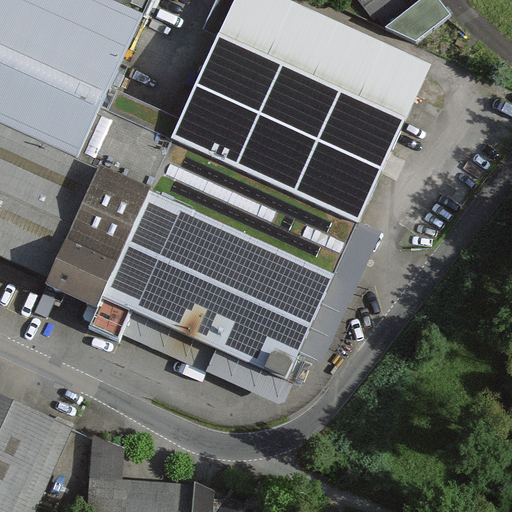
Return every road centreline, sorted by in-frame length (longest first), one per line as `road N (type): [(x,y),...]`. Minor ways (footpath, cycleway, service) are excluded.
road 1 (residential): [(0,350),(214,447),(275,445),(336,399),(511,170)]
road 2 (track): [(394,511),(275,445)]
